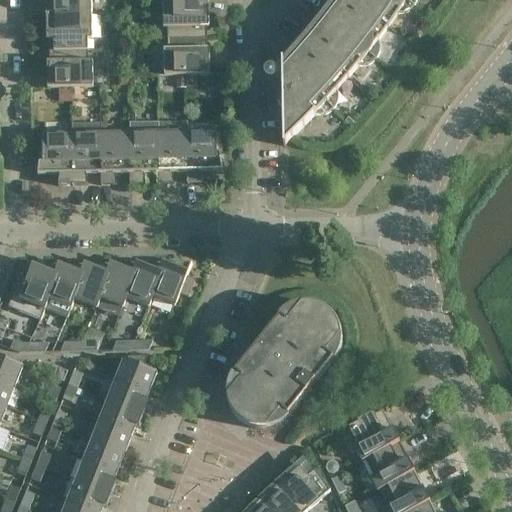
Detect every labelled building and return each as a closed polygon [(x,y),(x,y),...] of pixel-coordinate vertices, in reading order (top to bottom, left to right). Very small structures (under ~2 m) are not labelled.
[(48,0),(49,16),(92,15),(91,0),(48,0)] [(343,0),(333,15),(319,32),(307,47),(294,61),(287,70),(284,72),(283,72),(283,102),(285,102),(290,107),(285,112),(283,112),(284,147),(286,147),(286,145),(316,116),(318,116),(321,116),(323,116),(326,116),(328,115),(330,114),(332,112),(334,110),(335,109),(337,106),(338,104),(338,103),(338,102),(339,99),(339,97),(339,96),(338,94),(338,92),(349,79),(359,67),(361,67),(364,67),(366,67),(369,66),(372,65),(374,63),(375,62),(377,60),(377,59),(378,58),(379,55),(380,53),(380,51),(380,49),(380,46),(379,44),(379,42),(389,28),(398,15),(400,15),(403,15),(405,14),(407,14),(409,12),(411,11),(413,10),(413,9),(415,7),(416,5),(417,2),(417,0),(343,0)] [(214,28),(214,3),(164,4),(164,29),(168,29),(169,40),(207,39),(207,28),(214,28)] [(93,40),(92,15),(49,16),(50,52),(88,52),(88,40),(93,40)] [(207,50),(207,39),(169,40),(169,50),(165,50),(165,77),(177,76),(185,76),(215,76),(215,50),(207,50)] [(89,62),(88,52),(50,52),(50,89),(93,88),(93,62),(89,62)] [(129,76),(118,76),(118,87),(129,87),(129,76)] [(185,76),(177,76),(177,89),(186,89),(185,76)] [(196,77),(187,77),(187,88),(196,88),(196,77)] [(71,89),(61,90),(62,103),(71,103),(71,89)] [(187,185),(189,185),(188,135),(188,122),(159,122),(159,136),(160,185),(175,185),(173,174),(187,173),(187,185)] [(101,186),(102,186),(101,137),(101,124),(72,124),(72,137),(73,187),(89,187),(87,175),(101,175),(101,186)] [(188,135),(189,185),(204,184),(202,173),(224,173),(221,154),(218,154),(218,134),(188,135)] [(130,186),(131,186),(130,136),(101,137),(102,186),(117,186),(116,175),(130,175),(130,186)] [(159,185),(160,185),(159,136),(130,136),(131,186),(146,185),(144,174),(158,174),(159,185)] [(59,187),(73,187),(72,137),(43,138),(43,158),(41,158),(38,176),(60,176),(59,187)] [(172,272),(166,269),(154,299),(176,308),(180,296),(189,299),(189,298),(188,298),(194,281),(195,282),(196,281),(188,278),(193,265),(175,266),(172,272)] [(124,309),(128,299),(140,270),(141,266),(123,267),(120,273),(114,270),(102,300),(124,309)] [(154,299),(166,269),(167,266),(149,266),(146,272),(140,270),(128,299),(150,308),(154,299)] [(72,310),(76,300),(88,271),(89,267),(71,268),(68,274),(62,271),(50,301),(72,310)] [(98,309),(102,300),(114,270),(115,267),(97,267),(94,273),(88,271),(76,300),(98,309)] [(29,280),(21,277),(21,278),(22,278),(15,295),(14,294),(10,305),(42,318),(62,271),(63,268),(45,268),(42,274),(33,270),(29,280)] [(305,305),(302,305),(302,307),(288,324),(281,318),(236,375),(233,378),(232,381),(231,383),(230,385),(230,388),(229,390),(229,393),(229,395),(229,398),(227,398),(228,400),(228,403),(229,405),(230,408),(231,410),(232,413),(234,416),(235,418),(238,420),(240,422),(242,424),(245,426),(247,427),(252,429),(255,430),(258,430),(260,431),(263,431),(268,431),(271,431),(273,429),(274,428),(276,426),(277,425),(280,423),(281,422),(283,422),(286,420),(289,417),(334,361),(327,355),(341,338),(343,338),(342,335),(342,333),(341,329),(340,326),(338,323),(337,321),(335,319),(334,317),(331,314),(328,312),(326,310),(322,308),(320,307),(317,306),(315,306),(313,305),(310,305),(308,305),(305,305)] [(89,328),(83,343),(101,343),(104,335),(89,328)] [(19,354),(27,354),(31,344),(23,344),(14,341),(10,350),(19,354)] [(113,352),(131,352),(135,342),(117,343),(113,352)] [(135,342),(131,352),(149,352),(153,342),(135,342)] [(61,353),(79,353),(83,343),(65,344),(61,353)] [(83,343),(79,353),(97,353),(101,343),(83,343)] [(31,344),(27,354),(45,353),(49,344),(31,344)] [(0,358),(0,382),(15,388),(23,367),(0,358)] [(126,362),(118,382),(149,395),(157,374),(144,369),(148,359),(129,358),(127,362),(126,362)] [(64,383),(68,373),(58,369),(54,379),(64,383)] [(69,386),(78,390),(83,376),(75,372),(69,386)] [(0,405),(7,408),(15,388),(0,382),(0,405)] [(146,402),(149,395),(118,382),(110,402),(144,416),(148,404),(149,404),(149,403),(146,402)] [(47,401),(56,404),(61,390),(52,386),(47,401)] [(72,404),(78,390),(69,386),(64,400),(72,404)] [(139,428),(144,416),(110,402),(102,422),(133,435),(136,428),(139,429),(139,428)] [(39,421),(48,424),(53,410),(44,407),(39,421)] [(365,460),(400,442),(384,411),(349,429),(365,460)] [(53,427),(62,430),(68,416),(59,412),(53,427)] [(42,438),(48,424),(39,421),(33,435),(42,438)] [(133,435),(102,422),(94,443),(125,455),(133,435)] [(57,444),(62,430),(53,427),(48,441),(57,444)] [(365,460),(380,490),(415,472),(400,442),(365,460)] [(86,463),(117,475),(125,455),(94,443),(86,463)] [(23,461),(32,464),(37,450),(29,447),(23,461)] [(37,467),(46,470),(52,456),(43,453),(37,467)] [(26,478),(32,464),(23,461),(18,475),(26,478)] [(328,464),(326,469),(329,473),(334,475),(338,473),(340,468),(337,463),(332,462),(328,464)] [(114,482),(117,475),(86,463),(78,483),(112,496),(116,484),(117,485),(117,484),(114,482)] [(41,484),(46,470),(37,467),(32,481),(41,484)] [(282,484),(308,511),(324,498),(331,493),(316,472),(314,473),(309,478),(302,469),(303,468),(301,467),(292,475),(282,484)] [(391,511),(411,511),(430,502),(415,472),(380,490),(391,511)] [(339,495),(347,491),(340,476),(331,481),(339,495)] [(107,508),(112,496),(78,483),(70,503),(92,511),(102,511),(104,508),(107,510),(108,508),(107,508)] [(308,511),(282,484),(274,491),(265,499),(277,511),(308,511)] [(7,501),(16,505),(22,491),(13,487),(7,501)] [(22,507),(30,510),(36,496),(27,493),(22,507)] [(252,511),(277,511),(265,499),(258,507),(252,511)] [(13,511),(16,505),(7,501),(2,511),(13,511)] [(435,511),(430,502),(411,511),(435,511)] [(65,511),(92,511),(70,503),(65,511)] [(345,508),(347,511),(359,511),(355,503),(345,508)]
